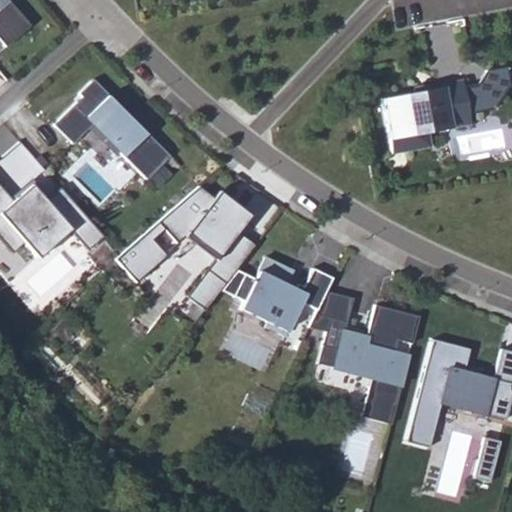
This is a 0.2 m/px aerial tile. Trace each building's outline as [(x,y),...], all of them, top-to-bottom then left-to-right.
[(0,43),(24,23),(4,0),(1,0),(0,1),(0,43)] [(409,90),(376,96),(387,151),(425,144),(423,130),(465,122),(463,112),(488,107),(504,84),(501,64),(490,66),(481,68),(471,81),(458,84),(457,81),(429,87),(428,82),(408,86),(409,90)] [(74,102),(50,125),(69,145),(91,123),(119,151),(117,154),(143,180),(167,157),(90,80),(76,94),(81,100),(76,104),(74,102)] [(97,234),(54,185),(39,198),(25,181),(7,198),(0,189),(0,242),(5,248),(18,240),(31,255),(64,227),(82,248),(97,234)] [(207,194),(192,183),(109,256),(130,280),(161,253),(146,237),(158,227),(170,241),(180,231),(211,254),(211,255),(232,228),(239,218),(207,194)] [(212,188),(207,194),(239,218),(244,212),(212,188)] [(249,242),(232,228),(211,255),(211,254),(202,266),(220,280),(230,267),(249,242)] [(220,280),(214,287),(237,298),(234,306),(261,319),(259,324),(278,333),(294,299),(311,307),(320,288),(326,275),(306,265),(297,283),(290,280),(287,285),(279,281),(286,267),(259,254),(248,276),(230,267),(220,280)] [(220,280),(202,266),(181,293),(199,308),(214,287),(220,280)] [(311,307),(309,310),(341,319),(347,295),(320,288),(311,307)] [(309,310),(302,324),(320,328),(316,343),(332,347),(327,364),(366,374),(355,413),(385,421),(413,313),(369,301),(361,334),(339,328),(341,319),(309,310)] [(463,346),(426,337),(399,439),(422,445),(434,400),(499,417),(508,383),(511,383),(511,350),(495,347),(487,376),(457,368),(463,346)] [(332,347),(316,343),(305,365),(327,364),(332,347)] [(493,438),(477,434),(466,476),(482,480),(493,438)]
